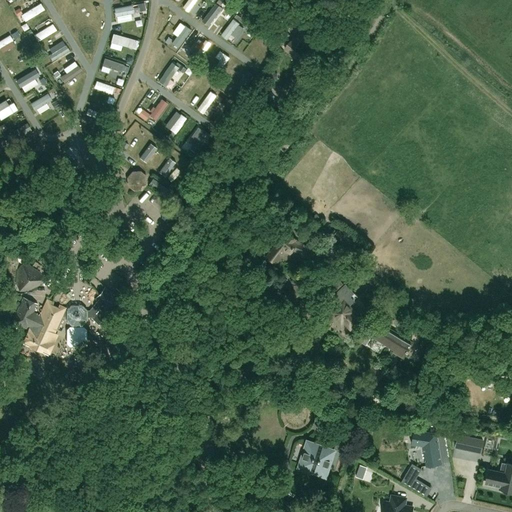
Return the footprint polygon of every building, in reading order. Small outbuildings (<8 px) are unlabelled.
[(69,8),(77,8),(77,0),(63,0),(63,16),(69,16),(69,8)] [(82,0),(98,11),(102,6),(94,0),(82,0)] [(190,0),(187,3),(191,9),(201,3),(198,0),(190,0)] [(216,17),(228,10),(224,4),(205,16),(212,27),(219,22),(216,17)] [(82,11),(79,27),(86,28),(89,12),(82,11)] [(99,25),(97,41),(104,42),(107,26),(99,25)] [(308,53),(298,45),(301,41),(302,42),(309,34),(303,29),(293,41),(292,40),(285,48),(301,61),(308,53)] [(250,50),(247,56),(261,64),(264,58),(250,50)] [(74,82),(89,69),(84,64),(69,77),(74,82)] [(241,65),(238,70),(249,76),(252,70),(241,65)] [(99,77),(83,92),(89,98),(105,83),(99,77)] [(214,91),(217,83),(208,79),(205,88),(214,91)] [(271,102),(276,100),(272,91),(267,93),(271,102)] [(56,100),(51,103),(55,109),(59,106),(56,100)] [(149,114),(144,111),(141,116),(145,120),(149,114)] [(208,121),(216,126),(222,116),(214,111),(208,121)] [(128,185),(134,190),(141,189),(146,184),(145,176),(140,171),(132,172),(132,174),(130,177),(127,178),(128,185)] [(152,182),(148,185),(154,191),(158,188),(152,182)] [(339,229),(337,231),(337,232),(334,230),(331,234),(333,236),(332,237),(333,238),(332,239),(339,245),(340,244),(351,253),(358,245),(339,229)] [(301,244),(296,240),(290,235),(289,237),(285,234),(271,251),(280,258),(286,251),(290,254),(294,250),(296,251),(302,254),(301,256),(310,259),(314,248),(305,245),(305,246),(301,244)] [(321,263),(332,272),(343,259),(333,250),(321,263)] [(38,285),(39,275),(39,272),(29,265),(17,270),(16,283),(26,291),(38,285)] [(339,282),(330,289),(333,293),(342,286),(339,282)] [(293,298),(307,298),(306,284),(303,284),(295,284),(295,285),(293,285),(293,298)] [(349,307),(354,303),(350,298),(354,294),(346,286),(336,296),(339,299),(340,299),(344,303),(332,314),(341,324),(343,322),(351,330),(359,322),(352,314),(354,312),(349,307)] [(103,327),(114,314),(127,298),(116,288),(112,293),(104,287),(96,298),(98,299),(89,310),(87,310),(82,305),(71,305),(66,310),(64,310),(65,308),(59,305),(57,308),(52,305),(53,302),(47,300),(40,315),(33,312),(37,303),(23,297),(12,322),(29,330),(23,341),(30,344),(30,346),(41,351),(41,349),(48,353),(57,335),(53,333),(60,317),(66,317),(66,320),(71,325),(82,325),(87,320),(87,317),(92,317),(92,318),(103,327)] [(413,343),(382,324),(374,338),(390,348),(391,346),(396,349),(394,352),(404,358),(413,343)] [(356,409),(321,405),(319,418),(335,420),(335,417),(359,420),(361,411),(356,410),(356,409)] [(415,428),(412,444),(423,446),(426,465),(442,462),(437,432),(415,428)] [(464,448),(467,449),(480,452),(483,440),(470,437),(466,437),(464,448)] [(337,448),(306,438),(296,469),(327,479),(337,448)] [(511,464),(508,463),(502,462),(500,472),(489,470),(486,483),(501,486),(500,488),(503,489),(502,491),(511,493),(511,464)] [(401,481),(417,490),(422,482),(416,478),(421,469),(412,463),(401,481)] [(360,465),(356,476),(363,478),(367,467),(360,465)] [(386,502),(384,511),(411,511),(413,507),(405,505),(390,502),(386,502)]
